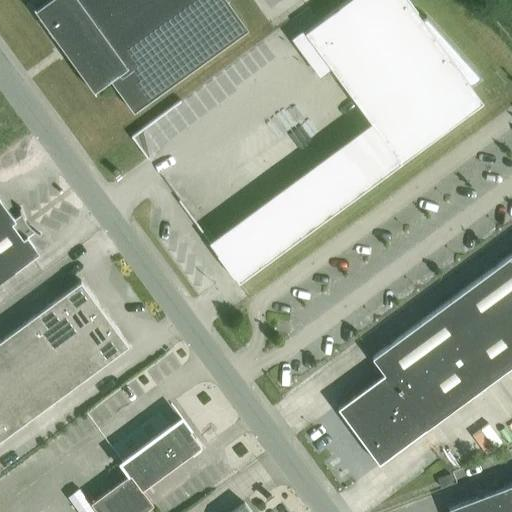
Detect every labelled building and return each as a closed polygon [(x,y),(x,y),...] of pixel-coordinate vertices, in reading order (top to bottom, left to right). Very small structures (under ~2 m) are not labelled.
[(247,30),(225,0),(47,0),(35,9),(33,8),(32,8),(94,93),(95,93),(94,91),(109,80),(132,113),(247,30)] [(421,19),(406,0),(347,0),(297,37),(293,40),(320,77),(330,69),(370,123),(208,242),(237,282),(482,102),(471,86),(482,78),(425,16),(421,19)] [(21,213),(20,208),(19,209),(19,212),(20,215),(14,219),(0,200),(0,281),(38,253),(27,237),(33,233),(36,234),(39,236),(39,235),(35,233),(32,230),(29,227),(26,224),(24,220),(22,217),(21,213)] [(511,253),(371,358),(383,374),(336,408),(378,464),(511,364),(511,253)] [(80,281),(0,339),(0,440),(128,346),(80,281)] [(90,409),(99,423),(128,405),(119,391),(90,409)] [(464,439),(479,460),(511,438),(511,412),(510,409),(464,439)] [(141,489),(201,445),(181,418),(120,462),(129,474),(89,503),(95,511),(142,511),(152,505),(141,489)] [(440,488),(452,483),(449,475),(437,479),(440,488)] [(449,511),(511,511),(511,483),(447,508),(449,511)]
